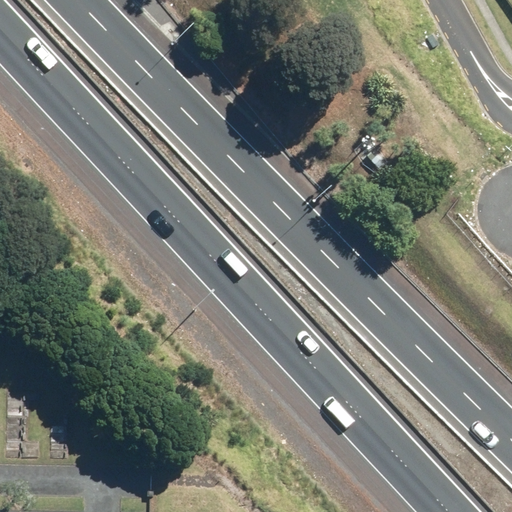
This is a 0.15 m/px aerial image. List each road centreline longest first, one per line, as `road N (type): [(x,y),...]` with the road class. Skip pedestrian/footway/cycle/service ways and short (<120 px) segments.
road 1 (motorway): [(450,511),(0,27)]
road 2 (motorway): [(85,0),(511,435)]
road 3 (residential): [(511,101),(444,0)]
